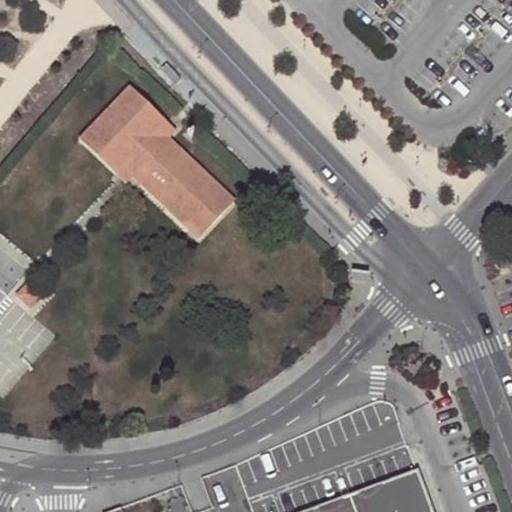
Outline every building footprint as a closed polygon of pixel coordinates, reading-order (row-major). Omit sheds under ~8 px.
[(161,130),(169,123),(133,89),(84,141),(121,174),(125,169),(134,178),(201,241),(237,203),(170,140),(161,130)] [(169,123),(161,130),(170,140),(178,131),(172,126),(169,123)] [(125,177),(130,182),(134,178),(125,169),(121,174),(125,177)] [(30,286),(19,297),(30,307),(40,296),(32,288),(30,286)] [(430,511),(413,466),(292,511),(430,511)]
